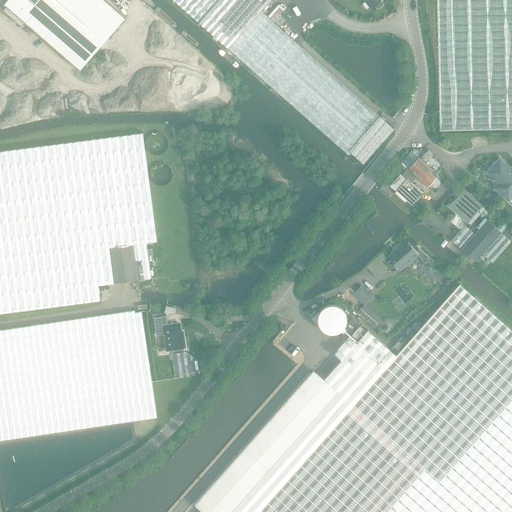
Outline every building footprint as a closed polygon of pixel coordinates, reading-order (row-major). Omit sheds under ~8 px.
[(7,0),(4,4),(80,70),(125,18),(104,0),(7,0)] [(173,0),(197,21),(198,22),(218,0),(173,0)] [(218,0),(198,22),(227,48),(228,49),(242,32),(261,11),(262,10),(270,0),(218,0)] [(364,0),(371,9),(375,7),(376,9),(378,9),(382,6),(382,4),(381,2),(383,0),(364,0)] [(511,0),(437,0),(441,130),(511,128),(511,0)] [(242,32),(228,49),(346,153),(348,151),(378,117),(261,11),(242,32)] [(393,130),(378,117),(348,151),(363,164),(393,130)] [(98,285),(114,283),(110,247),(134,244),(139,280),(151,278),(147,243),(157,241),(143,133),(0,152),(0,313),(100,300),(98,285)] [(166,144),(166,140),(164,137),(161,134),(159,134),(157,133),(153,134),(151,134),(149,136),(148,137),(146,139),(146,142),(145,143),(146,147),(147,149),(149,151),(151,153),(153,154),(156,154),(158,154),(161,153),(163,151),(164,150),(166,148),(166,144)] [(405,158),(400,164),(407,169),(416,176),(416,177),(428,187),(429,186),(430,186),(433,184),(433,182),(436,178),(430,173),(432,171),(425,164),(432,155),(430,153),(428,152),(420,161),(410,152),(405,158)] [(511,168),(511,170),(499,160),(492,169),(493,170),(488,176),(496,183),(496,186),(499,189),(497,193),(508,202),(511,197),(511,168)] [(168,175),(167,172),(166,169),(164,168),(162,167),(159,166),(156,167),(153,169),(151,172),(151,175),(151,178),(153,181),(155,183),(159,184),(161,184),(162,183),(165,182),(167,179),(168,175)] [(391,185),(390,186),(396,192),(395,193),(405,202),(406,200),(412,205),(422,193),(411,183),(416,178),(406,170),(401,176),(400,175),(391,185)] [(467,222),(482,206),(464,190),(449,207),(456,214),(457,213),(467,222)] [(485,218),(476,227),(478,229),(487,220),(485,218)] [(504,219),(496,228),(501,232),(508,224),(509,223),(505,219),(504,219)] [(487,220),(461,249),(476,262),(482,254),(501,232),(496,228),(487,220)] [(511,227),(508,224),(501,232),(511,241),(511,240),(511,227)] [(465,225),(451,240),(461,249),(474,234),(474,233),(465,225)] [(501,232),(482,254),(493,263),(511,241),(501,232)] [(400,269),(416,255),(424,264),(433,261),(417,247),(413,251),(405,242),(388,256),(394,263),(393,263),(398,268),(399,268),(400,269)] [(114,283),(139,280),(134,244),(110,247),(114,283)] [(204,511),(511,511),(511,330),(459,284),(396,357),(354,405),(324,380),(314,371),(266,424),(195,504),(204,511)] [(362,285),(353,295),(364,304),(365,305),(373,295),(362,285)] [(328,335),(351,325),(340,301),(317,312),(328,335)] [(364,304),(357,312),(374,326),(380,318),(365,305),(364,304)] [(157,418),(142,313),(135,314),(135,312),(103,316),(87,318),(0,331),(0,440),(23,436),(157,418)] [(167,316),(154,318),(156,335),(164,334),(166,351),(176,349),(186,348),(184,337),(183,330),(182,330),(180,322),(168,324),(167,316)] [(360,326),(352,335),(357,339),(365,331),(360,326)] [(368,331),(324,380),(354,405),(396,357),(368,331)] [(187,352),(173,353),(177,378),(196,375),(193,356),(187,352)]
